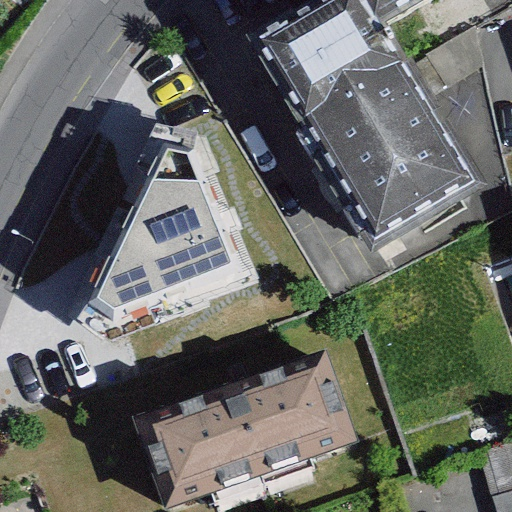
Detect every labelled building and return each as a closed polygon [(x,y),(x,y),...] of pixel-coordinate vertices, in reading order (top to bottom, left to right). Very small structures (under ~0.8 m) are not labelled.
[(330,0),(305,15),(250,47),(329,181),(365,243),(461,187),(369,31),(351,0),(330,0)] [(351,0),(369,31),(421,0),(351,0)] [(476,27),(426,54),(447,89),(483,66),(477,38),(476,27)] [(165,142),(87,303),(113,320),(243,272),(195,148),(165,142)] [(319,362),(128,422),(156,511),(159,511),(350,450),(319,362)] [(511,454),(502,457),(511,498),(511,454)]
